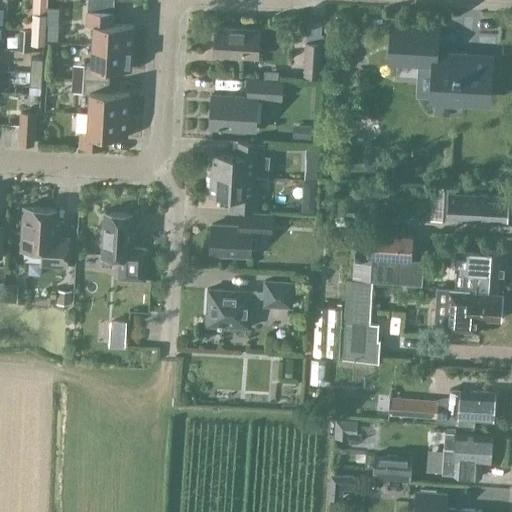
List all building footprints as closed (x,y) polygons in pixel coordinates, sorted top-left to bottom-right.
[(48,7),(46,41),(57,41),(59,7),(48,7)] [(93,26),(92,45),(132,48),(133,26),(112,24),(113,13),(87,11),(86,25),(93,26)] [(31,12),(30,30),(44,31),(45,13),(31,12)] [(307,20),(306,42),(322,43),(322,33),(320,33),(321,21),(308,20),(307,20)] [(391,38),(390,61),(434,64),(433,71),(439,72),(437,97),(436,109),(457,110),(457,96),(483,97),(485,75),(490,75),(491,58),(436,54),(437,38),(437,29),(392,26),(391,38)] [(213,55),(257,58),(259,30),(215,27),(213,55)] [(44,31),(30,30),(29,44),(43,44),(44,31)] [(304,74),(320,75),(322,43),(306,42),(304,74)] [(84,65),(83,79),(109,81),(109,69),(130,70),(132,48),(92,45),(91,65),(84,65)] [(31,58),(30,72),(42,72),(42,58),(31,58)] [(42,72),(30,72),(30,85),(41,86),(42,72)] [(89,94),(88,113),(127,116),(129,94),(108,93),(109,81),(83,79),(82,93),(89,94)] [(256,98),(280,100),(282,80),(248,79),(247,97),(211,95),(209,127),(255,130),(256,98)] [(20,112),(18,143),(33,144),(34,113),(20,112)] [(127,116),(88,113),(86,133),(80,133),(79,147),(105,148),(105,137),(126,138),(127,116)] [(373,121),(359,130),(365,141),(380,132),(373,121)] [(297,123),(296,137),(311,138),(312,124),(297,123)] [(211,154),(210,175),(252,177),(268,178),(269,155),(263,154),(263,143),(238,142),(237,155),(211,154)] [(210,175),(209,196),(235,197),(234,210),(260,212),(261,189),(252,189),(252,177),(210,175)] [(303,179),(301,211),(314,212),(316,179),(303,179)] [(506,223),(508,196),(448,193),(447,219),(506,223)] [(22,245),(42,247),(41,264),(65,266),(67,238),(54,237),(55,209),(23,207),(22,245)] [(119,258),(118,278),(144,280),(146,249),(130,248),(132,214),(104,212),(101,256),(119,258)] [(270,234),(271,214),(240,212),(239,226),(211,225),(209,254),(249,256),(250,233),(270,234)] [(381,282),(421,285),(421,284),(423,261),(411,260),(413,236),(401,235),(373,233),(373,236),(371,261),(370,281),(381,282)] [(457,270),(455,288),(470,289),(470,293),(495,295),(496,288),(502,289),(503,288),(504,260),(505,251),(484,249),(485,241),(459,239),(458,248),(457,263),(457,270)] [(263,293),(251,292),(208,289),(205,325),(249,328),(250,304),(290,307),(292,283),(264,281),(263,293)] [(4,292),(3,297),(16,297),(17,283),(4,282),(4,292)] [(439,287),(436,331),(446,332),(477,334),(478,319),(500,319),(501,295),(495,295),(470,293),(470,289),(455,288),(449,288),(439,287)] [(58,289),(58,302),(70,303),(71,290),(58,289)] [(344,323),(342,360),(378,362),(379,341),(378,341),(379,323),(345,321),(344,323)] [(286,359),(285,376),(293,376),(294,359),(286,359)] [(438,397),(438,399),(431,399),(390,395),(388,414),(435,417),(435,424),(447,424),(447,425),(473,426),(474,419),(493,421),(495,392),(460,390),(448,389),(448,395),(438,397)] [(444,450),(443,474),(453,474),(453,475),(481,476),(482,462),(490,463),(491,456),(492,434),(456,432),(445,432),(444,450)] [(375,460),(374,476),(404,478),(409,479),(411,456),(375,454),(375,460)] [(329,499),(338,500),(339,484),(354,485),(355,475),(331,474),(329,499)] [(480,511),(481,510),(445,508),(446,494),(416,492),(415,511),(480,511)]
